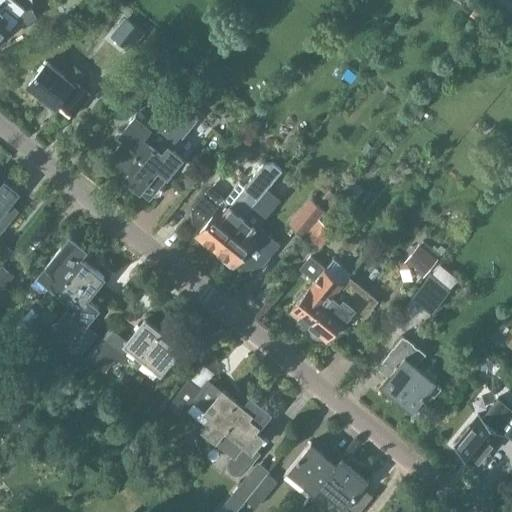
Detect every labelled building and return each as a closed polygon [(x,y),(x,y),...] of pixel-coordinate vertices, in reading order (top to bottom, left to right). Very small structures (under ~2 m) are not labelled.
[(0,0),(0,36),(1,35),(6,39),(18,24),(23,28),(37,20),(35,17),(30,8),(25,10),(12,0),(0,0)] [(54,6),(54,7),(35,17),(37,20),(42,29),(61,19),(54,6)] [(111,34),(130,50),(146,31),(127,15),(111,34)] [(149,59),(168,59),(168,44),(149,44),(149,59)] [(107,56),(95,72),(112,85),(124,69),(107,56)] [(56,106),(58,104),(74,117),(92,96),(76,82),(84,73),(74,65),(65,76),(47,62),(29,84),(56,106)] [(357,78),(348,70),(342,77),(351,84),(357,78)] [(203,76),(198,84),(205,89),(211,81),(203,76)] [(427,76),(422,82),(429,88),(435,82),(427,76)] [(149,104),(168,118),(178,106),(159,91),(149,104)] [(149,141),(128,168),(131,171),(125,178),(141,191),(147,184),(164,190),(162,196),(163,196),(166,190),(168,184),(172,177),(170,175),(184,158),(170,147),(183,131),(187,134),(198,120),(179,104),(178,106),(168,118),(149,141)] [(128,168),(149,141),(144,137),(152,127),(137,115),(121,133),(126,138),(112,154),(128,168)] [(193,184),(184,177),(178,184),(187,191),(193,184)] [(0,229),(16,210),(18,211),(19,210),(8,202),(17,191),(3,180),(0,182),(0,229)] [(204,195),(194,208),(195,224),(204,223),(206,224),(197,236),(215,251),(245,215),(232,204),(225,212),(204,195)] [(289,223),(304,235),(318,218),(324,210),(309,197),(289,223)] [(245,215),(215,251),(234,266),(244,255),(245,257),(246,266),(262,265),(272,252),(252,235),(259,226),(268,215),(254,204),(245,215)] [(318,218),(304,235),(319,248),(333,230),(318,218)] [(59,292),(85,260),(82,257),(88,249),(70,236),(38,275),(59,292)] [(0,240),(0,268),(3,266),(14,252),(0,240)] [(426,276),(440,258),(422,243),(413,253),(420,259),(414,266),(426,276)] [(315,280),(291,311),(298,316),(298,318),(308,327),(344,283),(326,269),(325,268),(310,257),(301,268),(315,280)] [(106,276),(85,260),(59,292),(79,308),(73,315),(69,311),(55,328),(84,352),(98,334),(86,325),(101,307),(89,298),(106,276)] [(432,273),(415,293),(414,295),(434,311),(451,290),(432,273)] [(0,293),(9,283),(0,275),(0,293)] [(344,283),(308,327),(316,334),(319,334),(328,341),(354,309),(363,316),(376,300),(356,283),(351,289),(344,283)] [(38,297),(31,306),(42,314),(49,306),(41,300),(38,297)] [(185,348),(148,318),(128,343),(111,329),(89,356),(107,371),(118,358),(125,363),(136,349),(163,370),(167,365),(170,367),(185,348)] [(417,364),(420,360),(421,361),(427,354),(404,336),(378,368),(388,377),(380,388),(411,414),(437,381),(417,364)] [(190,380),(174,399),(187,410),(206,425),(203,430),(216,440),(225,429),(244,405),(223,388),(221,390),(209,381),(202,389),(190,380)] [(225,429),(216,440),(236,457),(234,459),(232,464),(231,467),(234,471),(238,473),(243,473),(247,470),(260,453),(255,449),(265,436),(257,431),(271,413),(252,396),(244,405),(225,429)] [(471,427),(456,445),(458,447),(457,448),(466,456),(467,454),(478,463),(494,445),(496,448),(506,435),(501,431),(502,430),(511,438),(511,407),(499,397),(483,416),(478,412),(468,424),(471,427)] [(203,430),(198,436),(211,446),(216,440),(203,430)] [(311,443),(289,470),(315,492),(317,490),(320,486),(343,458),(342,458),(337,464),(311,443)] [(315,492),(310,499),(325,511),(357,511),(371,496),(362,488),(369,480),(343,458),(320,486),(317,490),(315,492)] [(250,474),(225,504),(235,511),(260,482),(250,474)] [(268,474),(246,501),(256,509),(261,503),(279,482),(268,474)]
